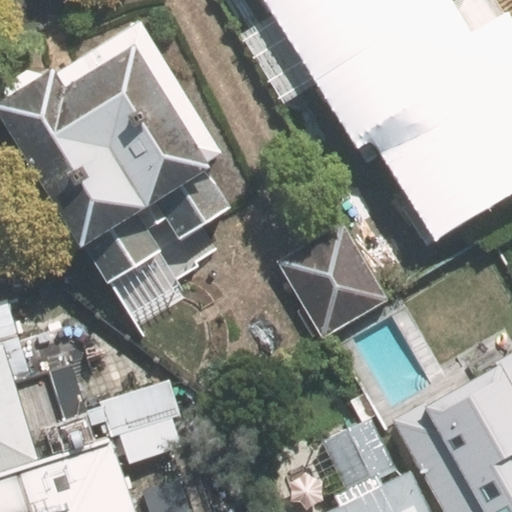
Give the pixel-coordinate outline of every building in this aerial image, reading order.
[(478,40),(453,0),(279,0),(358,128),(372,120),(388,146),(448,109),(481,164),(511,144),(511,49),(498,27),(478,40)] [(226,156),(141,17),(0,101),(0,124),(75,248),(82,244),(105,282),(159,249),(147,229),(165,218),(177,238),(230,206),(207,168),(226,156)] [(429,276),(387,207),(276,273),(318,343),(429,276)] [(8,300),(0,302),(0,471),(100,438),(75,361),(32,375),(8,300)] [(511,511),(511,380),(400,442),(439,511),(511,511)] [(0,474),(0,511),(130,511),(107,440),(0,474)] [(430,511),(409,466),(312,511),(430,511)]
